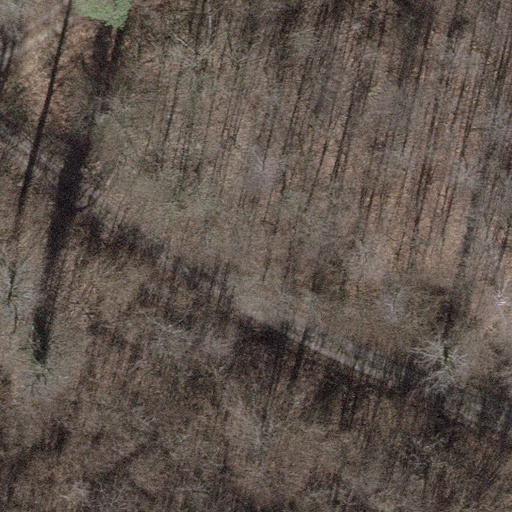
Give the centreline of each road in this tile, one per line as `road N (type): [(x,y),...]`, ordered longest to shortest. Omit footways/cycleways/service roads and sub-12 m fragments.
road 1 (track): [(511,413),(415,378),(188,271),(0,108)]
road 2 (track): [(0,81),(117,0)]
